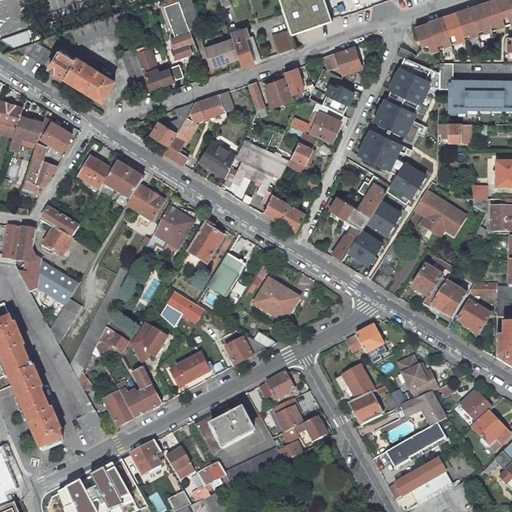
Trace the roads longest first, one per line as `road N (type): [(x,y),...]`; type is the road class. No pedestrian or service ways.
road 1 (residential): [(99,125),(407,15)]
road 2 (residential): [(301,350),(28,493)]
road 3 (residential): [(295,246),(407,15)]
road 4 (residential): [(295,246),(99,125)]
road 5 (residential): [(392,511),(301,350)]
road 6 (unknown): [(83,447),(0,282)]
road 7 (residential): [(511,377),(378,298)]
road 8 (residential): [(0,215),(32,220),(99,125)]
